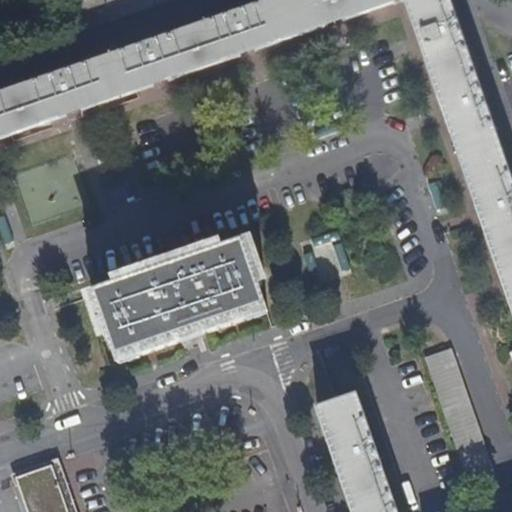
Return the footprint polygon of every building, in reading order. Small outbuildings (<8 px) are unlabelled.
[(377,0),(268,0),(0,91),(0,137),(38,124),(37,120),(84,104),(85,108),(124,95),(122,92),(171,75),(172,75),(173,79),(211,66),(210,62),(257,45),(259,51),(302,36),(300,32),(344,17),(345,21),(380,9),(377,0)] [(37,0),(42,13),(82,0),(37,0)] [(82,0),(42,13),(50,36),(161,0),(82,0)] [(392,5),(390,0),(377,0),(380,9),(392,5)] [(511,214),(436,0),(390,0),(392,5),(399,24),(403,23),(444,140),(440,141),(459,196),(463,195),(505,314),(502,316),(511,342),(511,352),(503,356),(511,381),(511,214)] [(338,233),(308,241),(319,282),(350,274),(338,233)] [(83,296),(105,366),(255,315),(233,245),(211,253),(209,247),(101,283),(103,289),(83,296)] [(442,351),(415,361),(466,508),(493,499),(442,351)] [(386,511),(347,397),(324,405),(307,411),(316,438),(320,437),(346,511),(386,511)] [(62,511),(47,467),(3,482),(13,511),(62,511)]
